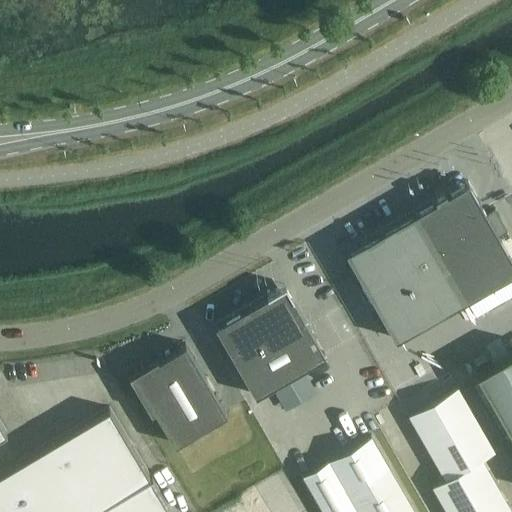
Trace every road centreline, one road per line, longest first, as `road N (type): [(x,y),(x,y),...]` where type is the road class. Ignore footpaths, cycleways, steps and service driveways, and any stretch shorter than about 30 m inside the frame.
road 1 (unclassified): [(0,341),(116,324),(511,100)]
road 2 (tertiary): [(57,132),(227,88),(394,0)]
